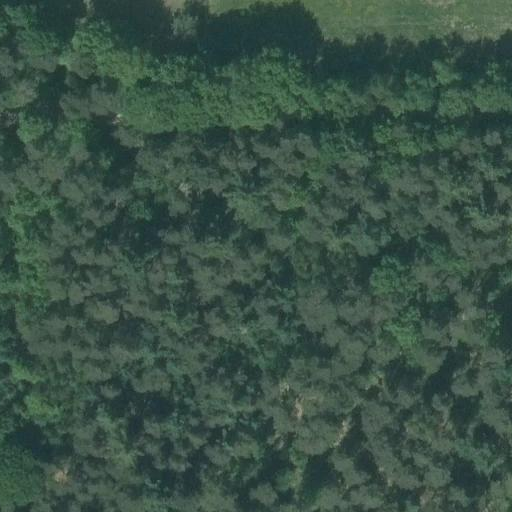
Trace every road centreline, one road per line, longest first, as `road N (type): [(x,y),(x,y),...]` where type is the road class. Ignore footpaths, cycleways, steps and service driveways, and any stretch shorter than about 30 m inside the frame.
road 1 (track): [(511,120),(0,121)]
road 2 (track): [(232,478),(511,201)]
